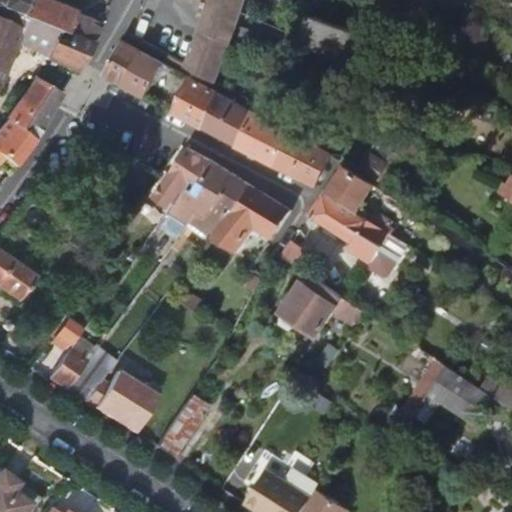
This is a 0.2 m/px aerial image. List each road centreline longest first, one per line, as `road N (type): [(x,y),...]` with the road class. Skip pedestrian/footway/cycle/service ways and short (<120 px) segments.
road 1 (residential): [(82,80),(311,202)]
road 2 (residential): [(184,511),(0,392)]
road 3 (residential): [(0,205),(40,155),(82,80)]
